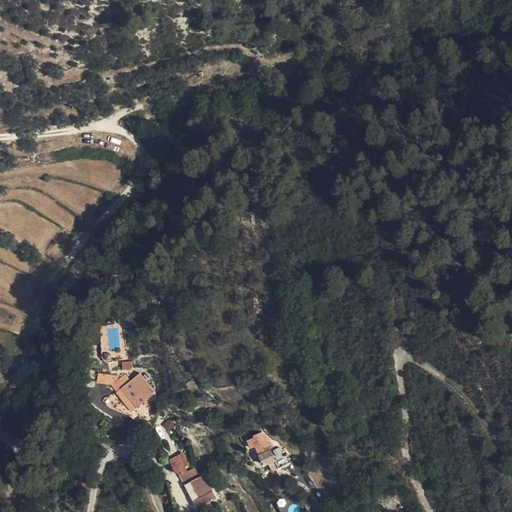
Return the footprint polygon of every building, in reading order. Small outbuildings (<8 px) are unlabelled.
[(131,380),(147,400),(166,387),(149,367),(143,372),(136,363),(129,370),(120,377),(119,378),(125,386),(131,380)] [(120,377),(129,370),(129,366),(105,365),(105,376),(120,377)] [(141,406),(147,400),(131,380),(125,386),(141,406)] [(288,463),(296,460),(289,441),(293,439),(271,426),(263,429),(264,432),(256,435),(260,444),(265,441),(274,461),(285,456),(288,463)] [(188,467),(194,464),(191,459),(196,455),(190,445),(177,453),(179,457),(188,467)] [(230,489),(217,464),(209,469),(203,458),(194,464),(188,467),(206,502),(213,498),(215,503),(219,500),(217,496),(230,489)] [(68,479),(81,479),(80,469),(68,470),(68,479)] [(284,497),(275,502),(280,511),(296,511),(300,510),(295,503),(289,506),(284,497)]
